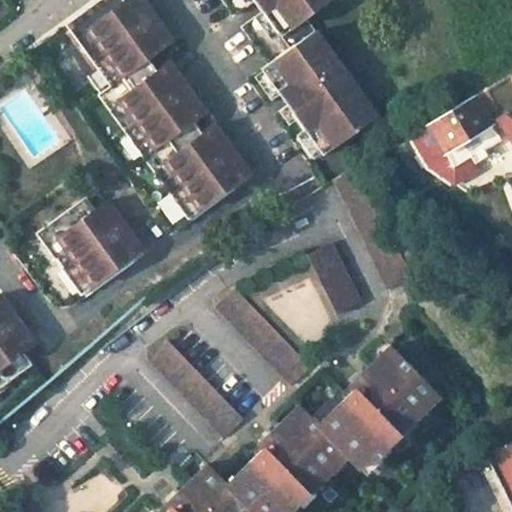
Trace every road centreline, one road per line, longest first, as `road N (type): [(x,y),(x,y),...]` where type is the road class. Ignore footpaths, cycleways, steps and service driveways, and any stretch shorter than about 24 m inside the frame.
road 1 (residential): [(0,266),(53,333),(286,173),(212,71),(180,0)]
road 2 (residential): [(0,471),(218,279),(338,226)]
